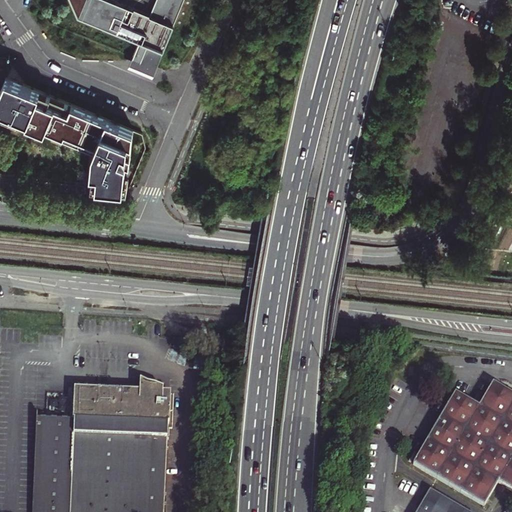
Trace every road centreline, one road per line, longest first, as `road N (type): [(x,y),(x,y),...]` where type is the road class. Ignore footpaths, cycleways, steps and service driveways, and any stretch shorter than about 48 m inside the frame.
road 1 (secondary): [(0,281),(372,317),(511,340)]
road 2 (secondary): [(511,325),(0,269)]
road 3 (residential): [(136,228),(355,255),(426,246),(448,231),(472,196),(511,62)]
road 4 (trunk): [(315,101),(272,308),(252,511)]
road 5 (trunk): [(291,511),(304,357),(350,104)]
road 6 (residential): [(4,11),(49,67),(180,121)]
road 7 (residential): [(0,210),(136,228)]
road 8 (residential): [(180,121),(230,0)]
